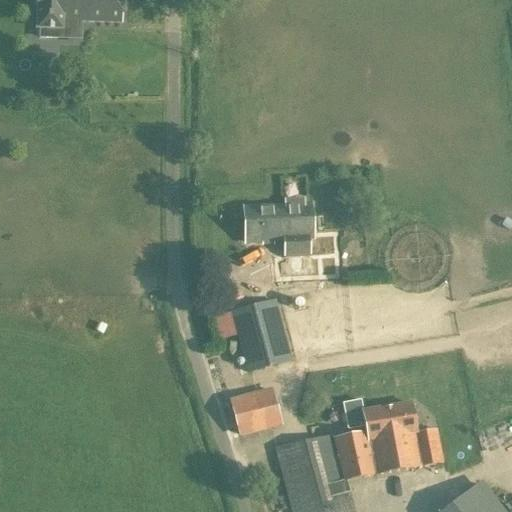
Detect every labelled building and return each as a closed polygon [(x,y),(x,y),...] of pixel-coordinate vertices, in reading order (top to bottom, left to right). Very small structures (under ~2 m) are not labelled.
[(37,0),(37,29),(40,29),(40,38),(57,38),(58,30),(61,30),(61,22),(81,22),(122,24),(122,0),(37,0)] [(344,205),(372,202),(371,185),(342,188),(344,205)] [(284,206),(244,208),(246,244),(261,243),(284,242),(285,254),(285,257),(274,257),(275,277),(275,280),(321,278),(320,254),(338,253),(336,230),(314,231),(312,202),(304,202),(304,199),(284,200),(284,206)] [(277,300),(230,313),(247,375),(293,362),(277,300)] [(238,435),(280,424),(271,391),(230,402),(238,435)] [(364,414),(361,401),(343,405),(348,431),(365,428),(366,433),(334,439),(333,436),(275,449),(291,511),(354,511),(350,495),(351,494),(349,482),(443,463),(437,430),(417,434),(411,404),(364,414)] [(505,511),(482,482),(463,497),(442,511),(505,511)]
